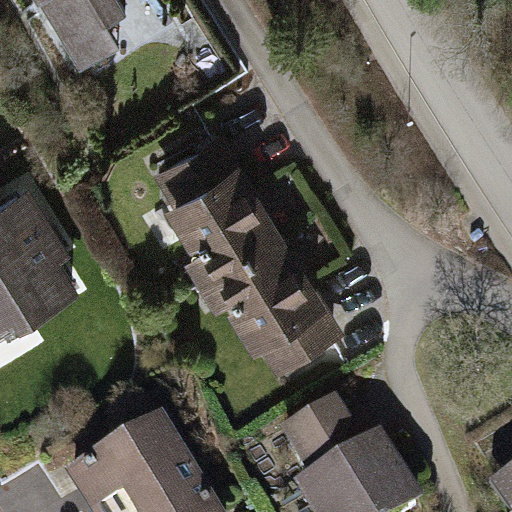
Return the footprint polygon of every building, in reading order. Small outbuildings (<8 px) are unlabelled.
[(43,0),(71,45),(127,10),(120,0),(43,0)] [(207,245),(222,268),(275,236),(216,139),(165,170),(182,199),(177,202),(204,247),(207,245)] [(17,197),(0,207),(0,331),(72,287),(53,255),(59,246),(57,235),(49,231),(39,231),(17,197)] [(261,338),(265,335),(283,363),(334,332),(275,236),(222,268),(236,291),(233,293),(261,338)] [(315,484),(303,491),(315,511),(404,511),(416,504),(380,445),(364,454),(335,406),(286,436),(315,484)] [(212,511),(160,427),(74,480),(93,511),(212,511)]
